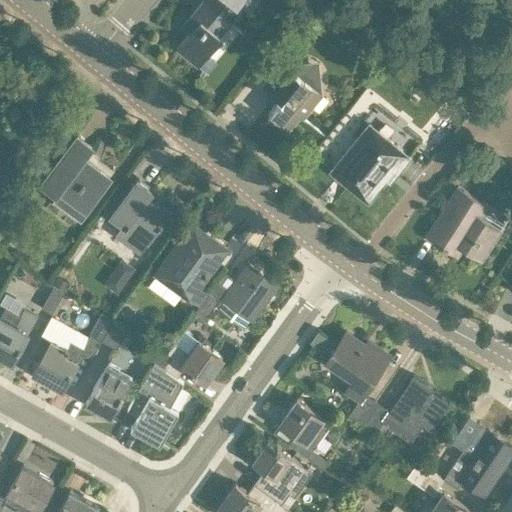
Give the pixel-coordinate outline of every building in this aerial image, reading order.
[(220,37),(231,23),(203,0),(183,24),(191,31),(176,49),(198,67),(209,54),(222,38),(220,37)] [(203,0),(231,23),(243,9),(238,5),(241,0),(203,0)] [(281,61),(274,70),(261,85),(272,94),(272,95),(274,97),(274,96),(279,100),(268,114),(289,131),(300,117),(303,120),(313,108),(316,110),(325,98),(322,95),(318,61),(284,64),(281,61)] [(409,158),(394,145),(369,125),(331,171),(368,201),(393,171),(396,174),(409,158)] [(77,137),(65,153),(40,187),(56,198),(82,218),(85,212),(109,179),(83,159),(92,148),(77,137)] [(136,181),(124,197),(123,199),(109,217),(120,226),(114,235),(123,242),(139,253),(140,254),(170,213),(155,202),(153,204),(147,199),(152,192),(136,181)] [(490,207),(474,197),(457,187),(425,237),(446,250),(451,242),(481,261),(492,244),(508,219),(505,217),(503,220),(505,221),(504,223),(487,212),(490,207)] [(190,227),(178,243),(155,274),(190,300),(190,299),(198,305),(208,292),(199,285),(227,248),(212,237),(210,241),(190,227)] [(124,257),(109,281),(121,289),(137,265),(124,257)] [(249,264),(223,300),(217,309),(243,328),(250,318),(275,284),(249,264)] [(65,291),(69,284),(56,276),(52,284),(65,291)] [(53,286),(41,307),(52,313),(60,299),(59,299),(63,292),(53,286)] [(203,322),(214,307),(217,309),(223,300),(210,291),(193,315),(203,322)] [(15,322),(1,315),(0,317),(0,354),(12,361),(38,315),(24,307),(15,322)] [(89,333),(91,335),(101,340),(113,319),(101,312),(89,333)] [(117,349),(128,328),(113,319),(101,340),(117,349)] [(361,425),(377,402),(364,394),(387,360),(345,332),(326,361),(351,378),(343,390),(358,401),(347,416),(361,425)] [(61,388),(76,362),(84,347),(70,340),(66,347),(40,334),(36,341),(48,347),(33,373),(61,388)] [(154,361),(165,369),(181,380),(189,369),(205,381),(222,357),(200,341),(191,355),(173,342),(166,351),(144,336),(135,348),(154,361)] [(133,375),(108,361),(86,402),(110,416),(133,375)] [(138,415),(131,428),(159,443),(166,431),(168,432),(170,428),(169,427),(177,411),(169,407),(183,382),(181,380),(165,369),(154,361),(127,409),(138,415)] [(377,402),(361,425),(374,434),(382,422),(410,441),(422,424),(431,430),(449,403),(431,391),(428,395),(423,391),(425,388),(411,378),(389,410),(377,402)] [(331,424),(313,411),(296,399),(280,422),(295,433),(287,443),(323,469),(328,462),(312,450),(331,424)] [(121,417),(127,407),(119,403),(114,413),(121,417)] [(511,445),(469,417),(457,433),(451,442),(462,450),(443,478),(456,487),(462,478),(484,493),(511,451),(511,445)] [(280,503),(281,503),(307,467),(277,445),(276,446),(267,439),(252,461),(264,469),(253,484),(280,503)] [(437,487),(443,478),(418,461),(407,478),(430,493),(432,495),(437,487)] [(23,465),(8,491),(38,508),(53,482),(23,465)] [(350,483),(356,475),(346,468),(340,477),(350,483)] [(280,503),(253,484),(247,492),(235,484),(217,509),(221,511),(292,511),(281,503),(280,503)] [(69,491),(60,509),(52,504),(47,511),(96,511),(99,508),(69,491)] [(470,511),(472,511),(443,492),(429,511),(470,511)]
